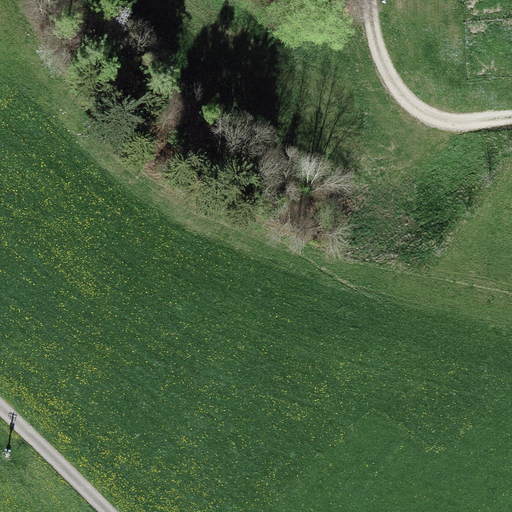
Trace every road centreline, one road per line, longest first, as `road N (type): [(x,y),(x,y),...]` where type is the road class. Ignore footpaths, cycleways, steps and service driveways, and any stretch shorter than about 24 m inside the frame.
road 1 (track): [(511,116),(449,123),(419,110),(388,73),(368,0)]
road 2 (unclassified): [(108,511),(0,406)]
